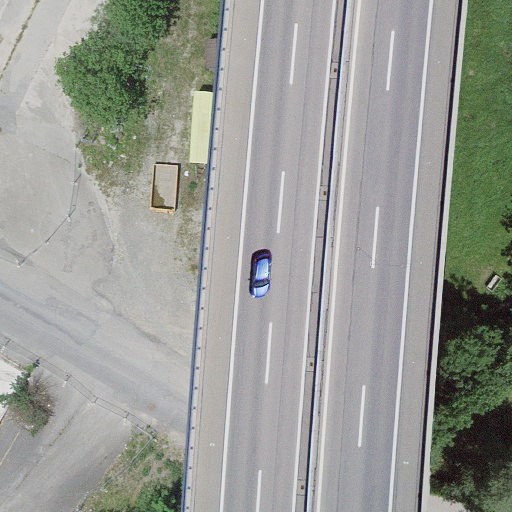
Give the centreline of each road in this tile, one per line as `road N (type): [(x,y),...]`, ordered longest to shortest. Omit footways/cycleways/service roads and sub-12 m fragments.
road 1 (residential): [(486,511),(307,444),(149,360),(75,279),(60,164),(85,0)]
road 2 (motorway): [(300,0),(258,511)]
road 3 (motorway): [(357,511),(399,0)]
